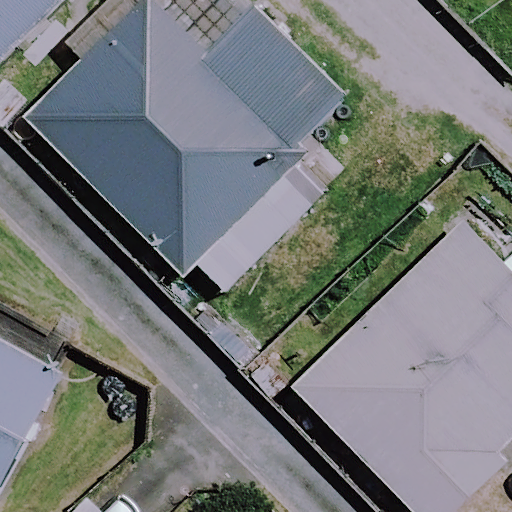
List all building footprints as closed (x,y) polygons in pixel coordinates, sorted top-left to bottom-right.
[(0,0),(0,65),(63,0),(0,0)] [(207,71),(145,12),(34,128),(187,274),(342,111),(251,24),(207,71)] [(438,124),(391,80),(331,146),(377,190),(438,124)] [(450,511),(511,452),(511,282),(462,231),(294,393),(409,511),(450,511)] [(0,501),(73,370),(0,329),(0,501)]
